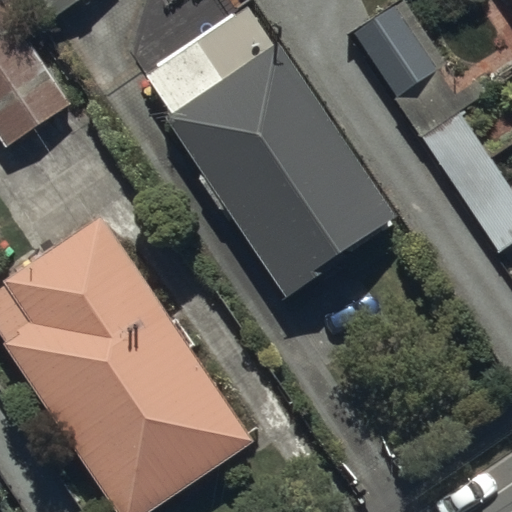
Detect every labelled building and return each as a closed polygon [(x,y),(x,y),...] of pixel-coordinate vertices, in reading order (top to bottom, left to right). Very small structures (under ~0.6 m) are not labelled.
[(32,0),(50,25),(86,0),(32,0)] [(0,2),(0,139),(8,152),(73,107),(0,2)] [(405,4),(354,37),(395,100),(393,101),(495,257),(511,245),(511,197),(458,116),(466,111),(441,74),(448,69),(405,4)] [(248,11),(146,80),(173,120),(168,124),(293,307),(329,282),(325,276),(401,225),(279,46),(274,49),(248,11)] [(158,511),(254,446),(103,226),(7,292),(8,293),(0,298),(0,336),(7,347),(2,350),(112,511),(158,511)]
